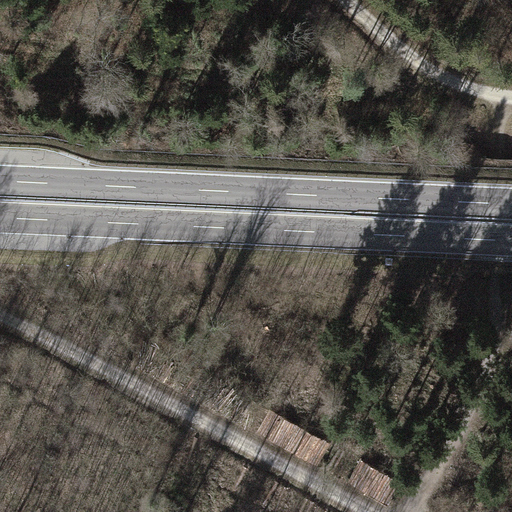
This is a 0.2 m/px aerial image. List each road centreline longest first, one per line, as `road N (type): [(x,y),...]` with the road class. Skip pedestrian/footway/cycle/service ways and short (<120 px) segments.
road 1 (trunk): [(0,218),(511,241)]
road 2 (trunk): [(511,204),(0,181)]
road 3 (track): [(507,103),(497,147),(501,280),(487,360),(459,435),(408,511)]
road 4 (track): [(368,511),(0,308)]
road 5 (track): [(511,103),(409,56),(347,0)]
